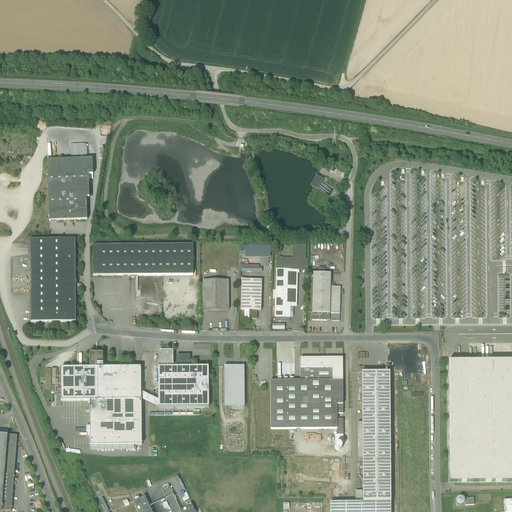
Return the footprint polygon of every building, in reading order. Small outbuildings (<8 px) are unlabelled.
[(78,157),(78,144),(70,144),(71,157),(78,157)] [(93,179),(93,175),(93,160),(47,162),(49,222),(87,221),(87,198),(89,198),(89,180),(93,179)] [(318,177),(317,176),(311,187),(314,188),(317,190),(317,189),(322,181),(322,182),(323,180),(318,177)] [(77,282),(76,282),(76,278),(75,240),(30,241),(31,323),(76,323),(76,317),(77,317),(77,315),(76,315),(76,285),(77,285),(77,282)] [(101,277),(193,276),(193,246),(93,247),(93,277),(98,277),(101,277)] [(277,259),(276,273),(297,274),(297,271),(299,271),(299,268),(305,269),(306,247),(295,246),(294,256),(296,256),(296,261),(281,261),(281,259),(279,258),(277,259)] [(246,247),(245,247),(245,258),(270,258),(270,247),(270,256),(246,256),(246,247)] [(270,247),(246,247),(246,256),(270,256),(270,247)] [(238,280),(262,280),(262,269),(259,269),(259,265),(248,265),(248,260),(242,260),(242,264),(238,264),(238,280)] [(296,307),(297,274),(276,273),(275,318),(275,319),(275,321),(278,321),(278,319),(290,319),(290,318),(290,307),(296,307)] [(313,274),(312,314),(312,321),(329,321),(340,322),(340,315),(340,288),(330,287),(331,274),(313,274)] [(203,311),(228,311),(228,281),(203,281),(203,311)] [(242,281),(241,301),(255,301),(255,303),(261,303),(262,281),(242,281)] [(261,312),(261,303),(255,303),(255,301),(241,301),(241,311),(245,311),(256,312),(261,312)] [(256,314),(256,312),(245,311),(245,319),(257,320),(257,315),(256,314)] [(160,352),(160,368),(177,367),(177,364),(173,365),(173,352),(160,352)] [(90,354),(90,368),(103,368),(103,354),(90,354)] [(177,367),(190,367),(190,356),(177,356),(177,364),(177,367)] [(300,359),(300,369),(332,369),(332,381),(337,381),(343,381),(343,359),(300,359)] [(511,361),(448,362),(449,483),(511,482),(511,361)] [(136,368),(103,368),(90,368),(61,368),(61,401),(90,401),(141,401),(141,400),(141,392),(141,368),(140,368),(140,365),(136,365),(136,368)] [(190,367),(177,367),(160,368),(158,368),(158,400),(158,408),(209,408),(209,367),(190,367)] [(224,407),(245,407),(244,367),(224,367),(224,407)] [(300,381),(332,381),(332,369),(300,369),(300,381)] [(390,373),(362,373),(362,424),(362,460),(362,491),(363,503),(391,503),(390,373)] [(337,415),(337,405),(337,381),(332,381),(300,381),(270,382),(271,430),(337,429),(337,420),(337,415)] [(158,408),(158,400),(142,392),(141,392),(141,400),(142,400),(158,408)] [(90,437),(90,446),(142,446),(141,401),(90,401),(90,428),(90,433),(90,437)] [(11,511),(17,437),(0,435),(0,511),(11,511)] [(194,511),(192,506),(181,511),(168,486),(162,489),(172,511),(194,511)] [(180,495),(183,502),(189,499),(187,493),(180,495)] [(150,511),(144,498),(133,503),(136,511),(150,511)] [(462,506),(463,505),(464,504),(464,503),(464,502),(464,500),(463,499),(462,498),(461,498),(460,498),(458,498),(457,499),(456,500),(456,501),(456,502),(456,504),(457,505),(458,506),(459,506),(460,506),(462,506)] [(329,511),(390,511),(391,503),(363,503),(355,503),(330,503),(329,511)]
